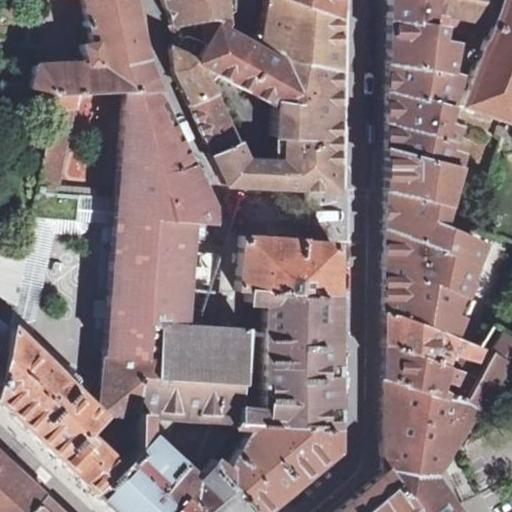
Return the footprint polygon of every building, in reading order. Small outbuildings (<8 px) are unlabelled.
[(80,0),(85,21),(83,22),(84,27),(86,26),(90,43),(79,45),(83,63),(32,66),(28,88),(43,91),(58,94),(76,93),(121,91),(153,89),(142,60),(132,19),(128,0),(80,0)] [(160,0),(162,6),(170,26),(209,17),(222,25),(221,11),(234,12),(235,0),(160,0)] [(271,57),(334,70),(334,18),(288,0),(264,0),(256,46),(271,57)] [(288,0),(334,18),(334,12),(334,0),(288,0)] [(384,0),(384,22),(424,25),(428,0),(384,0)] [(440,26),(455,29),(460,0),(428,0),(424,25),(440,26)] [(460,0),(455,29),(478,35),(479,36),(487,0),(460,0)] [(511,110),(511,0),(498,0),(485,37),(477,58),(460,107),(508,123),(511,110)] [(487,0),(479,36),(485,37),(498,0),(487,0)] [(186,104),(212,94),(207,84),(213,77),(226,29),(226,27),(222,25),(209,17),(170,26),(173,33),(175,40),(168,51),(170,71),(186,104)] [(438,38),(440,26),(424,25),(384,22),(384,67),(443,72),(449,46),(438,38)] [(274,187),(333,189),(333,133),(334,70),(271,57),(256,46),(237,34),(226,29),(213,77),(270,109),(269,138),(276,138),(275,158),(274,187)] [(470,55),(477,58),(485,37),(479,36),(478,35),(470,55)] [(443,72),(384,67),(384,95),(448,102),(458,75),(443,72)] [(163,108),(153,89),(121,91),(113,199),(177,203),(178,199),(205,196),(163,108)] [(55,109),(58,94),(43,91),(40,106),(55,109)] [(74,108),(76,93),(58,94),(55,109),(74,108)] [(208,154),(236,141),(212,94),(186,104),(200,135),(208,154)] [(448,102),(384,95),(383,127),(447,138),(449,138),(454,124),(442,120),(448,102)] [(444,148),(447,138),(383,127),(383,147),(452,164),(456,165),(459,151),(444,148)] [(66,139),(43,136),(36,186),(59,189),(66,139)] [(222,184),(274,187),(275,158),(245,157),(236,141),(208,154),(222,184)] [(432,222),(452,164),(383,147),(382,167),(382,209),(381,241),(381,286),(381,312),(448,339),(463,300),(466,287),(470,267),(467,265),(467,238),(448,228),(432,222)] [(209,206),(205,196),(178,199),(177,203),(113,199),(99,396),(98,413),(134,415),(136,374),(238,382),(244,331),(244,302),(244,291),(231,290),(236,235),(223,234),(217,328),(180,325),(189,216),(193,217),(193,230),(210,232),(209,206)] [(0,257),(23,262),(27,241),(0,235),(0,257)] [(332,243),(236,235),(231,290),(244,291),(331,294),(331,285),(332,243)] [(0,355),(12,310),(23,262),(0,257),(0,355)] [(331,294),(244,291),(244,302),(259,302),(259,409),(235,407),(234,421),(331,428),(331,294)] [(27,432),(69,387),(22,341),(33,330),(12,310),(0,355),(0,407),(14,420),(27,432)] [(448,339),(381,312),(380,345),(442,365),(446,352),(456,355),(451,368),(476,376),(488,355),(448,339)] [(422,451),(426,473),(430,475),(505,363),(511,350),(511,339),(501,333),(488,355),(476,376),(462,400),(452,397),(422,451)] [(476,376),(451,368),(442,365),(380,345),(380,378),(452,397),(462,400),(476,376)] [(206,420),(204,427),(228,428),(232,421),(234,421),(235,407),(238,382),(136,374),(134,415),(134,417),(170,418),(206,420)] [(452,397),(380,378),(379,441),(422,451),(452,397)] [(91,494),(116,467),(83,431),(98,415),(98,413),(99,396),(90,396),(84,402),(69,387),(27,432),(91,494)] [(244,511),(205,466),(192,478),(160,446),(170,418),(134,417),(134,447),(116,467),(91,494),(110,511),(244,511)] [(331,449),(331,428),(234,421),(232,421),(228,428),(222,438),(225,440),(233,426),(245,427),(224,468),(209,458),(205,466),(244,511),(257,511),(329,452),(333,451),(331,449)] [(198,458),(205,466),(209,458),(222,438),(228,428),(204,427),(198,458)] [(426,473),(422,451),(379,441),(379,452),(379,463),(398,491),(426,473)] [(0,460),(0,511),(21,511),(37,495),(0,460)] [(379,472),(332,511),(411,511),(398,491),(379,463),(379,472)] [(426,473),(398,491),(411,511),(456,511),(430,475),(426,473)] [(54,511),(37,495),(21,511),(54,511)]
